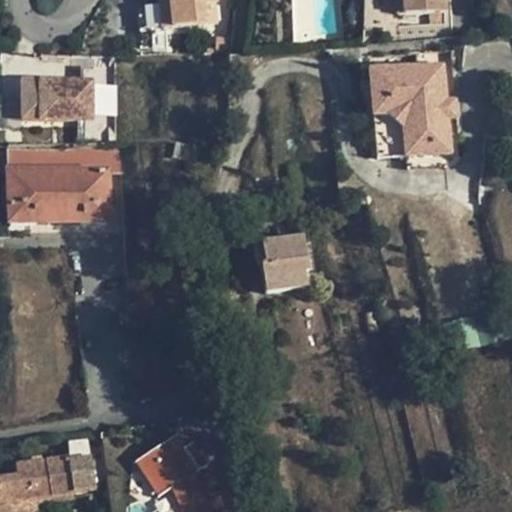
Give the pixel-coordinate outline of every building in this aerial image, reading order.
[(158,0),(159,6),(169,6),(171,28),(202,25),(200,4),(213,3),(213,0),(158,0)] [(395,0),(396,16),(444,12),(443,0),(395,0)] [(200,4),(202,25),(215,24),(213,3),(200,4)] [(161,29),(171,28),(169,6),(159,6),(161,29)] [(214,39),(213,49),(213,51),(217,51),(227,51),(228,39),(214,39)] [(444,64),(370,71),(378,160),(452,153),(444,64)] [(93,120),(92,81),(23,82),(23,121),(93,120)] [(125,142),(74,147),(74,150),(9,151),(10,176),(8,176),(9,226),(32,226),(32,219),(75,218),(75,224),(109,223),(108,174),(126,173),(125,142)] [(419,215),(452,351),(510,341),(477,202),(419,215)] [(372,220),(413,357),(435,354),(406,240),(399,214),(372,220)] [(365,221),(399,359),(413,357),(372,220),(365,221)] [(307,287),(305,275),(310,273),(303,238),(261,246),(265,266),(259,268),(265,295),(307,287)] [(333,310),(347,368),(393,360),(378,300),(333,310)] [(511,347),(510,341),(452,351),(484,484),(511,477),(511,347)] [(468,488),(435,354),(413,357),(399,359),(433,496),(468,488)] [(393,360),(347,368),(381,507),(427,496),(393,360)] [(333,511),(316,425),(285,432),(300,511),(333,511)] [(185,436),(156,456),(181,491),(188,511),(227,511),(225,494),(209,471),(215,467),(199,444),(193,448),(185,436)] [(156,456),(142,467),(166,501),(181,491),(156,456)] [(0,511),(38,511),(37,503),(75,497),(75,493),(84,492),(79,458),(15,467),(16,478),(0,481),(0,511)]
